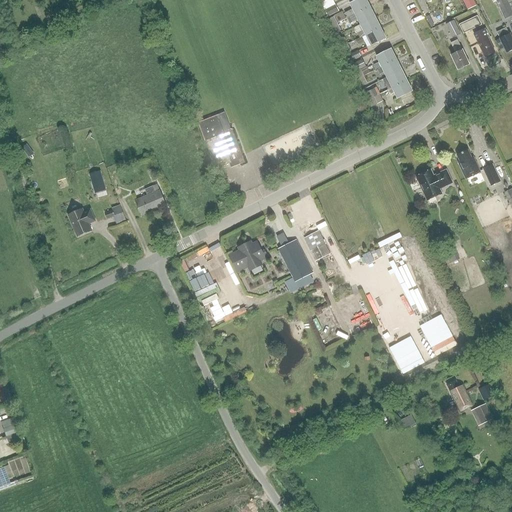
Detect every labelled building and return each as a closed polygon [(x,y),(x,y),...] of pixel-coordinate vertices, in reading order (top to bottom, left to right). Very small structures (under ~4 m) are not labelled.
[(350,17),(355,14),(370,7),(366,0),(357,0),(350,4),(352,9),(345,13),(347,18),(350,17)] [(462,0),(468,10),(477,6),(473,0),(462,0)] [(511,10),(507,0),(495,0),(504,19),(511,15),(511,10)] [(325,10),(328,17),(339,12),(336,5),(325,10)] [(375,17),(370,7),(355,14),(350,17),(352,22),(358,20),(360,25),(375,17)] [(482,25),(478,16),(459,25),(464,34),(482,25)] [(332,26),(338,23),(334,17),(329,19),(332,26)] [(366,35),(380,28),(375,17),(360,25),(363,30),(357,33),(359,39),(366,35)] [(452,38),(454,37),(461,34),(454,19),(445,23),(452,38)] [(341,30),(338,23),(332,26),(336,33),(341,30)] [(366,35),(371,46),(386,39),(380,28),(366,35)] [(496,41),(500,49),(504,47),(507,53),(511,50),(511,38),(510,34),(509,34),(506,28),(496,32),(500,39),(496,41)] [(486,29),(474,34),(485,57),(495,52),(488,39),(490,38),(486,29)] [(339,40),(342,47),(348,44),(344,37),(339,40)] [(451,55),(458,70),(469,65),(462,50),(457,40),(451,43),(456,53),(451,55)] [(349,47),(348,44),(342,47),(346,54),(351,51),(349,47)] [(391,49),(376,56),(379,63),(374,65),(376,70),(377,69),(382,67),(396,60),(391,49)] [(350,62),(361,57),(358,51),(347,56),(350,62)] [(354,69),(365,64),(362,58),(351,63),(354,69)] [(384,72),(387,78),(402,70),(396,60),(377,69),(379,75),(384,72)] [(354,71),(358,79),(364,76),(360,69),(354,71)] [(407,81),(402,70),(387,78),(383,79),(386,85),(388,90),(392,88),(407,81)] [(364,76),(358,79),(362,86),(367,83),(365,79),(364,76)] [(391,95),(394,93),(397,99),(412,91),(407,81),(388,90),(391,95)] [(369,100),(374,97),(371,90),(366,93),(369,100)] [(374,97),(369,100),(373,107),(378,104),(374,97)] [(231,168),(245,162),(232,130),(224,133),(217,115),(198,123),(216,169),(229,164),(231,168)] [(31,150),(26,143),(21,147),(26,154),(31,150)] [(457,156),(459,161),(458,162),(466,179),(480,173),(473,157),(471,158),(468,150),(457,156)] [(501,182),(493,163),(482,169),(490,187),(501,182)] [(452,183),(446,170),(433,176),(430,170),(416,177),(427,201),(441,194),(439,189),(452,183)] [(102,178),(92,181),(95,193),(97,193),(106,190),(102,178)] [(142,215),(166,205),(157,184),(144,190),(147,196),(135,201),(142,215)] [(91,231),(88,224),(95,221),(90,210),(84,213),(82,209),(68,215),(77,237),(91,231)] [(106,218),(114,215),(112,210),(104,212),(106,218)] [(304,238),(316,261),(330,254),(318,231),(304,238)] [(278,249),(294,282),(313,272),(297,240),(278,249)] [(238,248),(240,251),(230,256),(237,272),(248,267),(250,271),(261,265),(259,261),(264,258),(257,243),(252,245),(250,242),(242,246),(238,248)] [(460,259),(452,242),(442,246),(450,263),(460,259)] [(352,311),(354,315),(355,314),(357,318),(367,313),(361,302),(351,307),(353,311),(352,311)] [(333,339),(321,313),(313,317),(326,343),(333,339)] [(451,392),(450,392),(460,412),(473,406),(463,386),(459,388),(456,381),(447,385),(451,392)] [(491,385),(481,390),(486,400),(496,395),(491,385)] [(0,392),(0,403),(0,404),(11,401),(7,390),(6,390),(0,392)] [(492,419),(485,405),(475,410),(481,424),(492,419)] [(405,427),(416,423),(414,415),(402,418),(405,427)] [(21,431),(18,423),(2,429),(5,437),(21,431)] [(19,440),(23,438),(21,431),(5,437),(8,444),(19,440)] [(6,476),(11,474),(8,466),(0,468),(0,487),(9,484),(6,476)]
